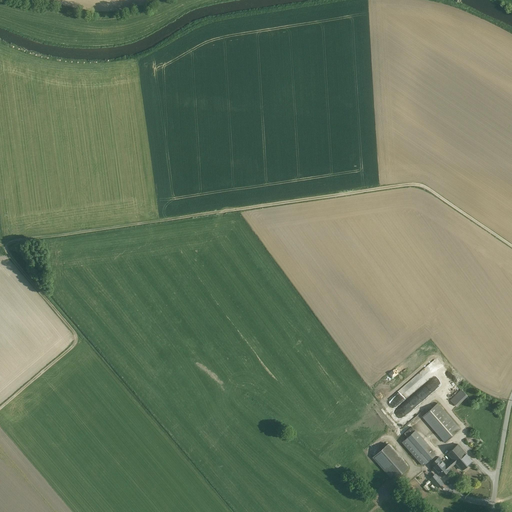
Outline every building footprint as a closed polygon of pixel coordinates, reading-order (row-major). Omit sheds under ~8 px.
[(408,367),(405,363),(392,372),(395,376),(408,367)] [(461,390),(455,396),(461,402),(467,396),(461,390)] [(457,407),(461,402),(455,396),(451,400),(457,407)] [(460,429),(438,403),(422,416),(426,420),(445,442),(460,429)] [(428,446),(412,427),(405,434),(408,437),(421,452),(428,446)] [(428,446),(421,452),(408,437),(402,442),(403,443),(423,466),(436,454),(428,446)] [(388,444),(385,446),(405,469),(408,467),(388,444)] [(464,451),(458,444),(447,453),(453,459),(446,465),(439,457),(431,464),(442,476),(447,472),(450,469),(449,469),(456,463),(461,457),(460,455),(464,451)] [(405,469),(385,446),(377,454),(373,457),(393,480),(398,476),(405,469)] [(472,460),(464,451),(460,455),(461,457),(456,463),(462,469),(468,464),(472,460)] [(434,483),(438,488),(443,483),(435,474),(434,475),(438,479),(434,483)] [(434,475),(430,479),(434,483),(438,479),(434,475)]
